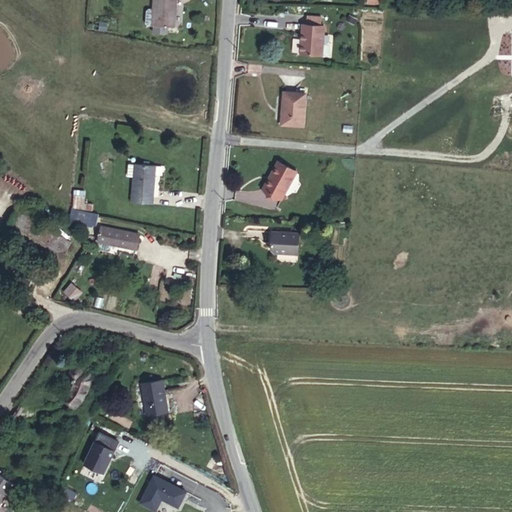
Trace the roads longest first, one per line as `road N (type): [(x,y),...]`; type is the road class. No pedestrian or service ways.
road 1 (secondary): [(206,341),(229,0)]
road 2 (unclassified): [(0,402),(65,317),(179,343),(206,341)]
road 3 (secondary): [(255,511),(206,341)]
